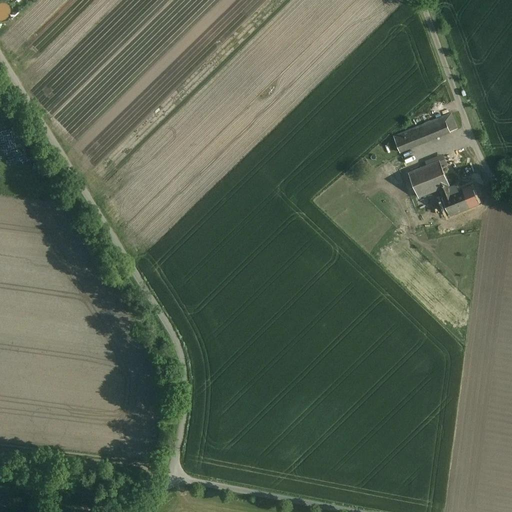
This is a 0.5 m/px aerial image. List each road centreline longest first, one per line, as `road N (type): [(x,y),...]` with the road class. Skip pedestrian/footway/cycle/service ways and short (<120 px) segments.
road 1 (unclassified): [(0,55),(172,334),(184,380),(174,478)]
road 2 (unclassified): [(421,0),(482,165),(511,195)]
road 3 (unclassified): [(353,511),(174,478)]
